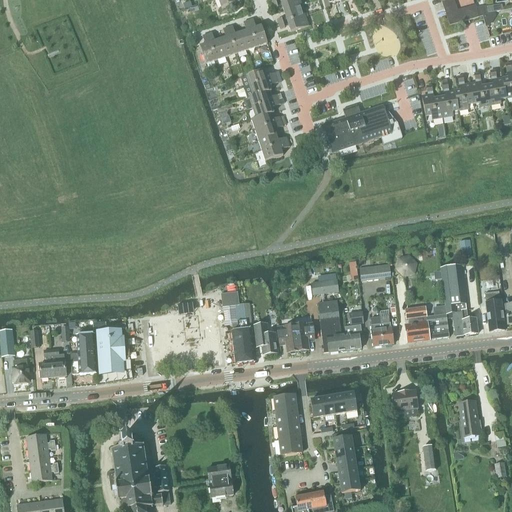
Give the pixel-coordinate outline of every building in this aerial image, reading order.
[(217,0),(221,10),(239,4),(237,0),(217,0)] [(288,0),(280,3),(283,12),(284,13),(302,7),(301,6),(299,0),(288,0)] [(322,0),(326,9),(330,8),(329,5),(335,3),(334,0),(322,0)] [(444,9),(456,5),(453,0),(442,4),(444,9)] [(446,15),(457,11),(456,5),(444,9),(446,15)] [(469,8),(472,20),(479,18),(475,6),(469,8)] [(302,7),(284,13),(287,23),(305,17),(302,7)] [(463,10),(467,22),(472,20),(469,8),(463,10)] [(450,27),(467,22),(463,10),(457,11),(446,15),(450,27)] [(305,17),(287,23),(290,34),(296,32),(297,32),(308,28),(305,17)] [(253,20),(248,21),(257,48),(268,45),(262,27),(256,28),(253,20)] [(247,31),(241,33),(247,51),(257,48),(248,21),(244,23),(247,31)] [(233,27),(228,28),(237,55),(247,51),(241,33),(235,35),(233,27)] [(226,38),(221,40),(227,58),(236,55),(237,55),(228,28),(227,29),(223,30),(226,38)] [(212,34),(207,35),(216,62),(226,58),(227,58),(221,40),(220,40),(215,42),(212,34)] [(206,45),(200,47),(206,65),(215,62),(216,62),(207,35),(206,36),(203,37),(206,45)] [(511,74),(510,65),(505,65),(508,79),(503,80),(506,99),(511,98),(511,74)] [(246,77),(241,79),(244,89),(280,78),(279,73),(267,77),(265,71),(246,77)] [(506,99),(503,80),(497,81),(495,72),(490,73),(492,86),(487,87),(491,106),(501,105),(500,100),(506,99)] [(491,106),(487,87),(482,88),(479,75),(474,75),(476,84),(470,86),(474,105),(480,104),(480,108),(491,106)] [(474,105),(470,86),(464,87),(462,77),(458,78),(460,92),(455,93),(458,112),(469,110),(468,106),(474,105)] [(280,78),(244,89),(248,99),(249,99),(253,97),(253,98),(267,93),(271,92),(269,86),(281,82),(280,78)] [(458,112),(455,93),(449,94),(447,85),(442,85),(445,98),(439,99),(442,119),(453,117),(452,113),(458,112)] [(442,119),(439,99),(434,100),(431,87),(426,88),(428,97),(422,98),(426,118),(431,117),(432,121),(442,119)] [(242,105),(242,106),(242,108),(243,109),(244,109),(244,110),(245,110),(246,110),(247,111),(253,109),(282,100),(281,95),(269,99),(267,93),(253,98),(253,97),(249,99),(248,99),(243,101),(244,103),(243,104),(242,104),(242,105)] [(282,100),(253,109),(253,110),(256,120),(270,115),(274,114),(272,108),(284,104),(282,100)] [(358,106),(350,108),(362,145),(381,139),(383,146),(401,141),(401,140),(402,140),(402,139),(402,138),(398,125),(397,125),(397,124),(396,124),(395,124),(395,125),(394,125),(394,124),(393,119),(392,119),(392,118),(389,114),(388,114),(388,113),(387,113),(386,114),(383,106),(360,114),(358,106)] [(345,119),(323,127),(329,145),(327,146),(330,155),(332,154),(332,155),(362,145),(350,108),(343,111),(345,119)] [(256,120),(252,121),(255,132),(285,122),(285,120),(283,117),(271,121),(270,115),(256,120)] [(285,122),(255,132),(258,142),(276,136),(275,130),(287,126),(285,122)] [(262,152),(288,143),(287,138),(278,141),(276,136),(258,142),(262,152)] [(262,152),(265,162),(283,156),(281,151),(290,148),(288,143),(262,152)] [(403,277),(414,275),(417,264),(409,256),(399,259),(395,269),(403,277)] [(314,269),(315,274),(317,274),(324,272),(323,270),(335,268),(334,264),(323,267),(314,269)] [(361,282),(391,278),(389,266),(359,269),(361,282)] [(446,316),(453,315),(455,338),(478,335),(476,320),(467,320),(461,267),(440,270),(446,316)] [(310,284),(312,296),(337,293),(336,280),(310,284)] [(500,302),(499,293),(485,295),(486,304),(490,334),(505,332),(501,302),(500,302)] [(234,295),(221,296),(223,308),(235,307),(235,306),(239,305),(238,294),(234,295)] [(348,353),(346,336),(341,336),(337,302),(318,305),(324,351),(329,350),(330,354),(341,353),(343,354),(348,353)] [(239,332),(231,333),(235,366),(255,363),(254,350),(251,330),(252,330),(250,313),(251,313),(249,304),(239,305),(235,306),(235,307),(237,324),(238,323),(239,332)] [(446,316),(427,318),(426,308),(405,311),(406,321),(410,321),(410,325),(405,326),(407,344),(449,339),(446,316)] [(362,313),(349,315),(350,326),(364,324),(362,313)] [(381,330),(383,347),(393,346),(390,324),(389,317),(380,318),(381,326),(381,325),(382,330),(381,330)] [(374,349),(383,347),(381,330),(382,330),(381,325),(381,326),(380,318),(371,320),(372,327),(371,327),(374,349)] [(106,323),(93,324),(94,333),(107,332),(106,323)] [(267,325),(254,327),(256,348),(263,348),(264,356),(278,355),(275,335),(268,335),(267,325)] [(312,325),(302,327),(295,328),(298,353),(301,353),(301,355),(306,354),(306,352),(309,352),(308,342),(314,341),(312,325)] [(361,326),(345,328),(346,336),(348,353),(353,353),(355,351),(361,350),(359,336),(362,335),(361,326)] [(295,354),(298,353),(295,328),(277,330),(278,335),(279,346),(286,345),(287,355),(290,354),(291,356),(295,356),(295,354)] [(12,332),(0,333),(0,337),(2,358),(15,357),(12,332)] [(31,349),(38,349),(37,333),(30,334),(31,349)] [(94,335),(77,336),(80,376),(98,375),(95,335),(94,335)] [(101,373),(97,377),(98,385),(132,379),(129,359),(124,359),(123,354),(127,354),(126,347),(123,348),(122,340),(120,340),(120,335),(98,336),(100,368),(100,371),(101,373)] [(40,381),(53,380),(51,351),(44,352),(44,359),(46,359),(46,365),(39,365),(40,381)] [(51,351),(53,380),(66,379),(64,357),(59,357),(58,351),(51,351)] [(14,376),(12,377),(13,385),(16,384),(16,385),(29,383),(29,377),(31,376),(30,369),(29,369),(29,368),(28,368),(27,361),(13,362),(13,369),(14,376)] [(415,392),(393,395),(395,414),(404,413),(405,419),(418,417),(418,411),(415,392)] [(354,394),(343,396),(346,415),(357,413),(354,394)] [(296,395),(273,398),(275,413),(298,410),(296,395)] [(343,396),(332,397),(335,417),(346,415),(343,396)] [(332,397),(321,399),(324,418),(335,417),(332,397)] [(321,399),(311,401),(314,420),(324,418),(321,399)] [(464,440),(480,438),(475,403),(459,405),(464,440)] [(298,410),(275,413),(277,427),(299,425),(298,410)] [(299,425),(277,427),(279,442),(301,439),(299,425)] [(504,432),(495,434),(497,448),(506,447),(504,432)] [(28,450),(55,447),(54,442),(50,443),(49,444),(47,445),(46,436),(26,439),(28,450)] [(333,441),(332,441),(334,452),(353,449),(352,438),(348,438),(344,439),(340,440),(337,440),(333,441)] [(134,449),(132,439),(120,441),(122,450),(111,452),(119,511),(145,511),(145,509),(153,508),(162,506),(163,507),(170,506),(168,492),(169,492),(165,468),(154,469),(155,471),(148,472),(144,447),(134,449)] [(301,439),(279,442),(280,457),(303,454),(301,439)] [(29,461),(49,459),(48,451),(50,451),(51,453),(56,452),(55,447),(28,450),(29,461)] [(432,447),(423,448),(425,471),(435,470),(432,447)] [(353,449),(334,452),(336,463),(355,459),(353,449)] [(31,473),(58,470),(58,465),(53,465),(52,467),(50,467),(49,459),(29,461),(31,473)] [(355,459),(336,463),(338,473),(357,470),(355,459)] [(504,464),(494,466),(497,480),(506,478),(504,464)] [(226,501),(225,499),(233,498),(229,467),(207,470),(211,500),(216,500),(216,502),(226,501)] [(58,470),(31,473),(33,485),(52,482),(51,474),(54,474),(54,475),(59,475),(58,470)] [(357,470),(338,473),(339,484),(359,481),(357,470)] [(359,481),(339,484),(341,495),(344,495),(345,501),(352,500),(351,494),(361,492),(359,481)] [(323,493),(308,497),(311,511),(312,510),(312,511),(334,511),(331,496),(324,497),(323,493)] [(308,511),(311,511),(308,497),(295,499),(297,508),(291,509),(291,511),(308,511)] [(51,503),(52,511),(63,511),(62,501),(51,503)] [(40,505),(40,511),(52,511),(51,503),(40,505)]
